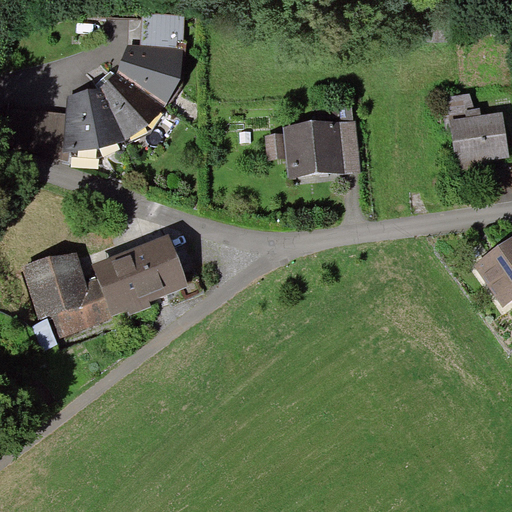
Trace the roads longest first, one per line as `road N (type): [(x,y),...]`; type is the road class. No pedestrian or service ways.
road 1 (track): [(0,463),(289,246)]
road 2 (residential): [(289,246),(511,211)]
